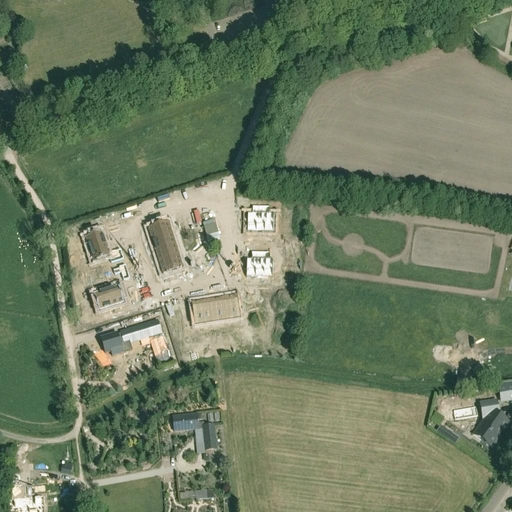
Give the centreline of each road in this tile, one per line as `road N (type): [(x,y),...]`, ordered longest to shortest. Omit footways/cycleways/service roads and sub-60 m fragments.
road 1 (unclassified): [(0,139),(55,130),(292,48)]
road 2 (track): [(77,432),(50,227),(6,138)]
road 3 (residential): [(117,319),(215,291),(225,206)]
road 4 (residential): [(225,206),(292,48)]
road 5 (unclassified): [(292,48),(439,0)]
